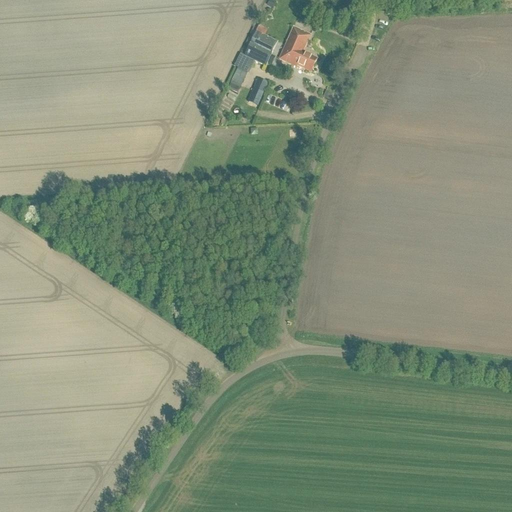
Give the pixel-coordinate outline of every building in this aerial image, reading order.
[(355,0),(352,8),(361,12),(366,0),(355,0)] [(307,46),(311,37),(293,29),(280,61),(297,69),(298,68),(312,74),(318,60),(303,54),(305,51),(303,50),(305,45),(307,46)] [(241,32),(239,38),(249,40),(251,34),(241,32)] [(265,69),(278,43),(258,34),(246,58),(240,55),(234,68),(237,69),(248,74),(249,75),(254,63),(265,69)] [(248,74),(237,69),(227,91),(229,92),(236,95),(237,96),(248,74)] [(262,96),(267,85),(258,81),(253,92),(247,104),(257,108),(262,96)]
